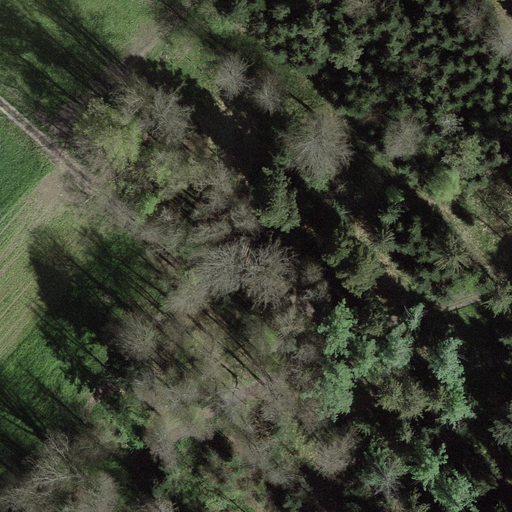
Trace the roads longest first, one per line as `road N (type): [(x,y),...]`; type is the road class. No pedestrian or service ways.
road 1 (track): [(101,511),(154,447),(190,418),(511,283)]
road 2 (track): [(303,369),(0,108)]
